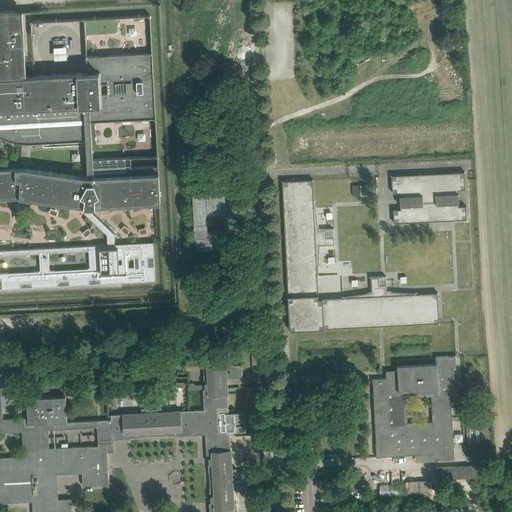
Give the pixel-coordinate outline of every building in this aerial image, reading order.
[(0,198),(20,198),(84,205),(84,212),(107,234),(108,244),(0,249),(0,288),(156,280),(154,241),(115,243),(115,233),(92,212),(92,206),(93,206),(99,206),(161,202),(159,166),(131,167),(130,157),(93,159),(91,121),(156,117),(152,52),(87,56),(88,73),(26,76),(23,11),(23,10),(20,9),(17,9),(14,8),(11,8),(9,8),(6,8),(3,8),(0,9),(0,8),(0,198)] [(229,39),(229,13),(203,14),(203,27),(196,27),(197,52),(223,52),(223,40),(229,39)] [(52,45),(52,58),(64,57),(64,45),(52,45)] [(394,209),(395,223),(468,219),(467,205),(459,206),(459,189),(466,189),(465,171),(392,175),(393,193),(400,192),(401,209),(394,209)] [(290,322),(290,323),(290,324),(290,325),(290,327),(290,329),(290,330),(293,330),(307,329),(312,329),(321,328),(321,329),(322,329),(322,328),(323,328),(323,329),(324,329),(324,328),(326,328),(327,328),(331,328),(333,328),(334,328),(338,327),(338,328),(339,328),(339,327),(340,327),(340,328),(341,328),(341,327),(345,327),(346,327),(347,327),(348,327),(352,327),(353,327),(355,327),(359,326),(359,327),(360,327),(360,326),(362,326),(362,327),(363,327),(363,326),(367,326),(369,326),(370,326),(374,326),(375,326),(376,326),(377,326),(377,325),(386,325),(387,325),(388,325),(389,325),(393,325),(394,325),(395,325),(396,325),(400,324),(400,325),(401,325),(401,324),(403,324),(403,325),(403,324),(407,324),(408,324),(410,324),(411,324),(410,324),(414,324),(415,324),(417,324),(418,324),(418,323),(422,323),(422,324),(422,323),(424,323),(424,324),(425,324),(425,323),(429,323),(430,323),(431,323),(432,323),(439,322),(437,292),(435,292),(416,293),(410,293),(387,291),(386,276),(371,277),(371,292),(343,297),(318,298),(317,274),(319,245),(334,244),(334,228),(319,229),(314,201),(313,189),(313,179),(301,179),(300,179),(300,180),(298,180),(298,179),(297,179),(297,180),(291,180),(287,180),(286,180),(283,180),(283,188),(283,189),(283,190),(283,191),(283,195),(283,196),(283,197),(283,198),(284,202),(283,202),(283,203),(284,203),(284,205),(283,205),(284,205),(284,209),(284,210),(284,212),(284,213),(284,216),(284,217),(285,219),(284,219),(284,220),(285,220),(285,224),(284,224),(284,225),(285,224),(285,226),(284,226),(284,227),(285,227),(285,231),(285,232),(285,233),(285,234),(286,243),(285,243),(285,244),(286,244),(286,245),(285,245),(285,246),(286,246),(286,250),(286,251),(286,252),(286,253),(286,257),(286,258),(287,260),(286,260),(287,260),(287,264),(286,264),(286,265),(287,265),(287,267),(286,267),(287,268),(287,272),(287,274),(287,275),(287,279),(287,280),(288,280),(288,281),(287,281),(287,282),(288,282),(288,286),(287,286),(287,287),(288,287),(288,288),(288,289),(288,293),(288,294),(288,296),(288,298),(288,299),(289,306),(288,306),(288,307),(289,307),(289,308),(289,319),(290,320),(290,322)] [(227,229),(214,230),(208,230),(207,215),(226,214),(225,184),(192,186),(196,250),(228,249),(227,229)] [(377,184),(361,185),(361,195),(377,194),(377,184)] [(386,370),(386,378),(372,379),(376,456),(434,453),(435,460),(454,459),(451,394),(457,394),(455,355),(436,356),(436,363),(397,365),(398,370),(386,370)] [(210,488),(209,488),(210,496),(211,503),(209,503),(209,511),(234,511),(234,507),(235,507),(234,489),(238,489),(237,484),(248,484),(247,471),(237,472),(237,468),(233,468),(232,449),(231,449),(230,432),(247,431),(246,425),(237,425),(237,419),(246,418),(246,412),(230,413),(229,393),(224,394),(224,389),(228,388),(228,377),(242,377),(241,364),(227,365),(206,366),(203,366),(204,382),(204,388),(203,388),(204,409),(181,410),(181,409),(162,410),(162,407),(158,407),(157,396),(145,397),(145,408),(141,408),(141,412),(123,413),(123,414),(111,414),(111,419),(67,422),(66,395),(27,398),(28,417),(3,418),(2,393),(15,393),(13,366),(0,367),(0,502),(32,501),(32,511),(72,511),(71,498),(59,499),(58,474),(82,473),(83,485),(109,484),(108,452),(114,451),(113,439),(130,438),(130,436),(137,435),(137,436),(145,436),(145,435),(161,434),(161,435),(169,434),(176,433),(176,435),(205,434),(207,457),(208,457),(209,462),(208,462),(209,473),(210,488)] [(435,467),(436,479),(484,476),(483,464),(473,465),(435,467)] [(403,481),(402,471),(391,471),(391,482),(403,481)] [(427,479),(405,480),(406,492),(427,491),(427,479)] [(379,495),(404,495),(404,483),(379,483),(379,495)]
